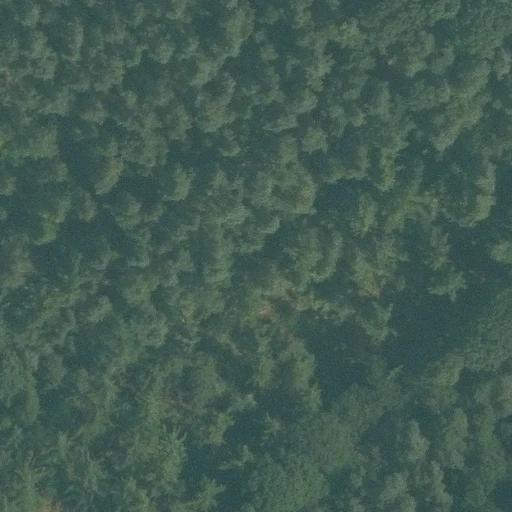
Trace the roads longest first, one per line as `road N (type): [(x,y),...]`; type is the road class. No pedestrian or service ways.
road 1 (track): [(0,500),(377,136),(412,114),(421,34),(447,0)]
road 2 (track): [(323,511),(511,308)]
